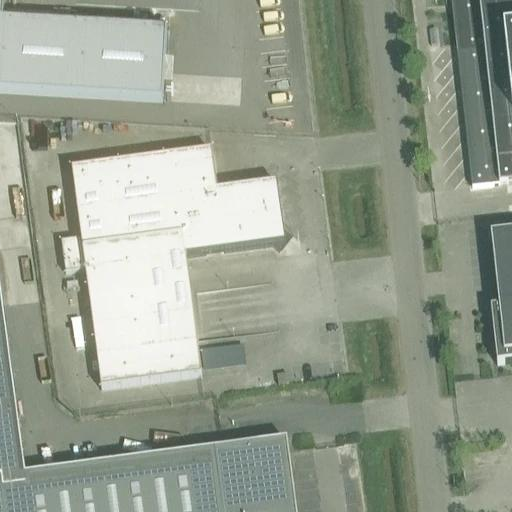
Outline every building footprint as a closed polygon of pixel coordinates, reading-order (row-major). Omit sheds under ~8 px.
[(0,0),(0,94),(162,104),(167,32),(3,22),(4,0),(0,0)] [(511,0),(453,0),(459,50),(459,54),(457,55),(457,56),(460,56),(475,189),(472,189),(472,190),(511,185),(511,0)] [(85,274),(101,392),(202,379),(186,260),(206,257),(205,253),(223,251),(224,255),(272,248),(279,254),(290,239),(283,234),(277,186),(217,194),(212,154),(72,173),(81,242),(61,245),(65,276),(85,274)] [(511,236),(491,239),(499,310),(491,311),(497,367),(511,365),(511,236)] [(296,511),(287,444),(214,453),(215,465),(27,491),(0,289),(0,511),(296,511)] [(287,376),(277,377),(279,387),(289,386),(287,376)]
